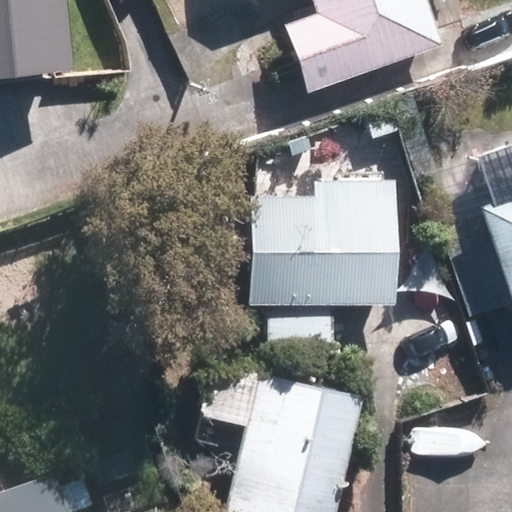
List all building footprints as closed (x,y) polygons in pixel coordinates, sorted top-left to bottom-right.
[(57,0),(0,0),(0,62),(63,57),(57,0)] [(419,0),(314,0),(317,7),(286,16),(307,79),(432,40),(419,0)] [(511,9),(461,24),(473,62),(511,49),(511,9)] [(388,299),(386,182),(318,183),(318,194),(232,195),(234,301),(388,299)] [(511,188),(480,199),(511,296),(511,188)] [(321,511),(349,398),(256,376),(223,511),(321,511)] [(0,511),(58,511),(49,483),(0,498),(0,511)]
